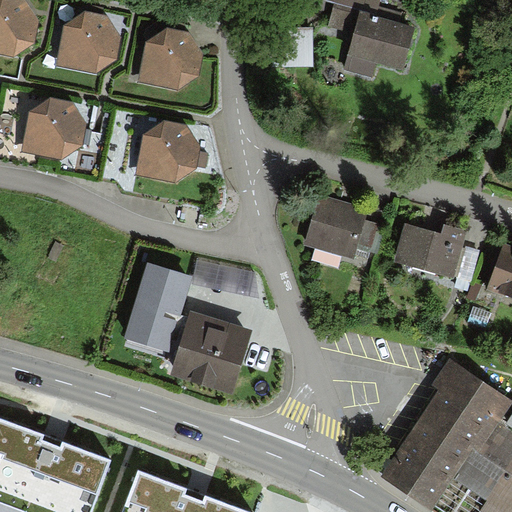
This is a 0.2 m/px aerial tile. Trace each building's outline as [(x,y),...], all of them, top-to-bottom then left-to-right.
[(0,0),(0,57),(14,60),(34,48),(40,24),(26,2),(13,0),(0,0)] [(375,81),(379,67),(402,74),(414,33),(373,21),(379,0),(322,0),(322,2),(333,5),(326,27),(355,36),(344,72),(375,81)] [(65,28),(58,67),(95,77),(116,63),(121,40),(107,19),(85,14),(65,28)] [(312,30),(266,32),(267,70),(313,69),(312,30)] [(146,46),(138,82),(178,92),(199,79),(203,56),(189,35),(166,31),(146,46)] [(30,115),(22,152),(63,163),(84,150),(87,126),(74,106),(51,102),(30,115)] [(144,140),(138,176),(175,186),(196,172),(199,150),(186,129),(165,125),(144,140)] [(322,198),(307,247),(353,261),(357,246),(371,250),(378,228),(363,223),(366,211),(342,204),(322,198)] [(405,225),(393,262),(454,281),(455,277),(463,250),(469,233),(445,226),(442,237),(405,225)] [(511,247),(505,245),(487,294),(511,303),(511,247)] [(480,255),(463,250),(455,277),(472,282),(480,255)] [(191,277),(146,264),(126,337),(170,349),(179,318),(191,277)] [(474,308),(469,322),(486,327),(491,313),(474,308)] [(191,315),(170,381),(234,401),(255,335),(191,315)] [(453,369),(381,480),(429,511),(431,511),(452,482),(487,505),(482,511),(511,511),(511,431),(498,423),(509,406),(453,369)] [(45,438),(0,421),(0,511),(91,511),(110,461),(45,438)] [(252,511),(204,494),(139,471),(124,511),(252,511)]
